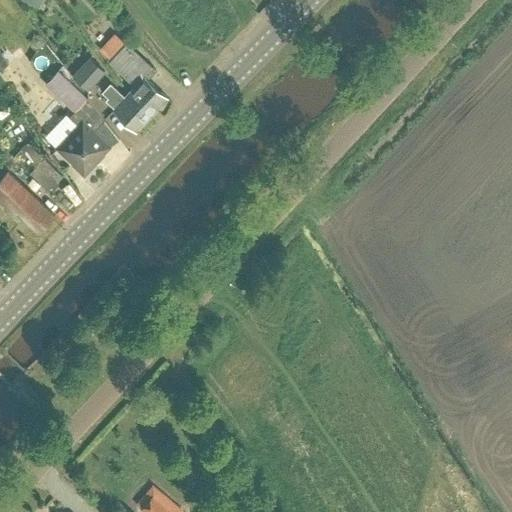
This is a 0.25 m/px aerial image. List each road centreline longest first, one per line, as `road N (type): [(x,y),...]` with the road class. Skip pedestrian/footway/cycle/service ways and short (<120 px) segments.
road 1 (unclassified): [(0,509),(471,0)]
road 2 (secondary): [(0,320),(311,0)]
